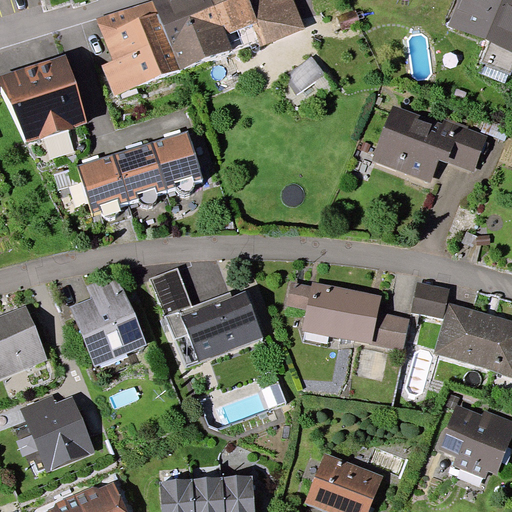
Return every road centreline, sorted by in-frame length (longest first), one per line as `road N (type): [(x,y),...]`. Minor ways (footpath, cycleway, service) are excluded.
road 1 (residential): [(0,285),(110,258),(271,246),(450,273),(511,294)]
road 2 (residential): [(0,38),(118,0)]
